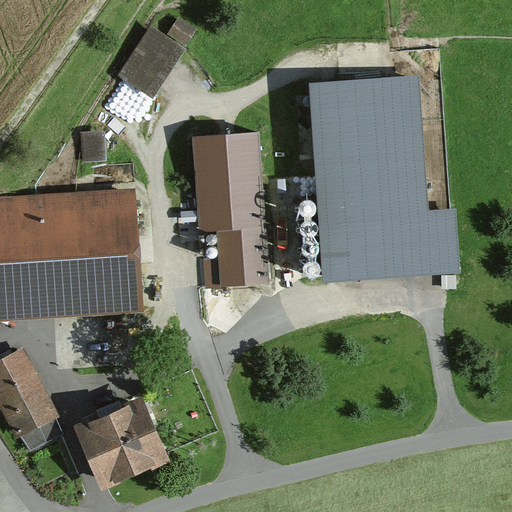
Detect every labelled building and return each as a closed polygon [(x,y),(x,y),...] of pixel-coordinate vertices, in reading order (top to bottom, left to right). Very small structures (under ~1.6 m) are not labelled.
[(200,34),(182,23),(175,34),(192,45),(200,34)] [(194,51),(158,27),(126,74),(162,98),(194,51)] [(420,68),(310,74),(321,274),(460,266),(457,203),(428,204),(420,68)] [(268,136),(196,140),(202,233),(229,231),(233,284),(277,281),(268,136)] [(135,184),(0,194),(0,317),(145,306),(135,184)] [(28,353),(0,367),(0,388),(32,451),(70,432),(28,353)] [(148,398),(84,428),(112,488),(176,458),(148,398)]
